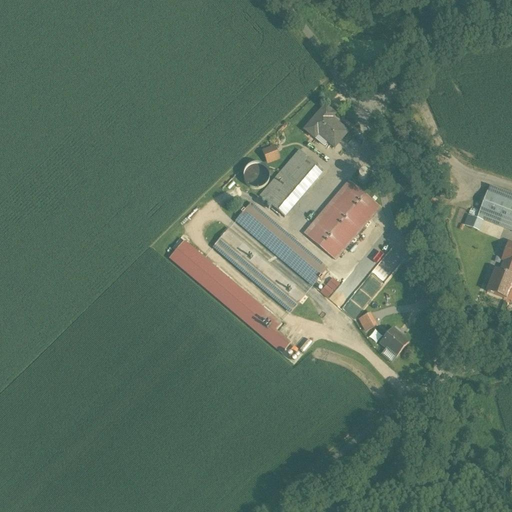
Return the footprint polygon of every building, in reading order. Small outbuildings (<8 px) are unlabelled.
[(305,130),(313,137),(316,132),(331,145),(334,147),(347,133),(331,118),(335,115),(325,107),(305,130)] [(330,147),(331,145),(316,132),(313,137),(325,147),(327,145),(330,147)] [(286,219),(325,175),(299,152),(260,196),(286,219)] [(260,163),(256,162),(251,163),(247,165),(246,167),(243,171),(243,175),(243,177),(245,182),(247,185),(249,186),(254,188),(260,187),(264,185),(267,181),(268,178),(268,173),(266,168),(264,165),(260,163)] [(364,173),(360,173),(357,177),(358,182),(362,185),(367,183),(369,179),(368,176),(370,173),(365,171),(364,173)] [(335,260),(379,209),(348,183),(304,235),(335,260)] [(511,195),(490,187),(478,218),(511,231),(511,195)] [(328,268),(252,205),(236,224),(312,287),(328,268)] [(305,297),(228,232),(213,250),(290,315),(305,297)] [(504,261),(500,272),(510,276),(511,271),(511,244),(510,244),(503,260),(504,261)] [(511,284),(511,276),(510,276),(500,272),(496,270),(487,292),(504,299),(509,285),(511,287),(511,284)] [(408,344),(390,330),(378,346),(396,359),(408,344)]
